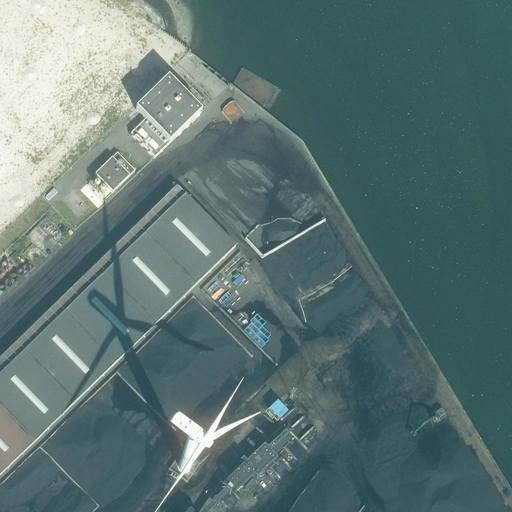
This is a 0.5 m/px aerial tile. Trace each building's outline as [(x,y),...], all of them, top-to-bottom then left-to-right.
[(154,159),(201,113),(167,79),(135,110),(145,120),(130,134),(154,159)] [(247,120),(254,123),(256,118),(249,114),(247,120)] [(134,171),(117,153),(94,175),(112,193),(134,171)] [(0,375),(0,475),(235,248),(184,196),(0,375)] [(48,252),(65,229),(50,218),(42,229),(33,222),(27,231),(34,236),(24,249),(31,254),(38,245),(48,252)] [(283,399),(288,391),(283,387),(277,395),(283,399)] [(267,420),(251,425),(255,437),(271,432),(267,420)] [(178,465),(178,467),(178,468),(179,470),(180,471),(181,472),(182,472),(183,473),(185,473),(186,472),(188,471),(189,470),(189,469),(190,468),(190,466),(190,465),(189,463),(188,462),(187,461),(185,461),(184,461),(182,461),(181,462),(180,463),(179,464),(178,465)]
